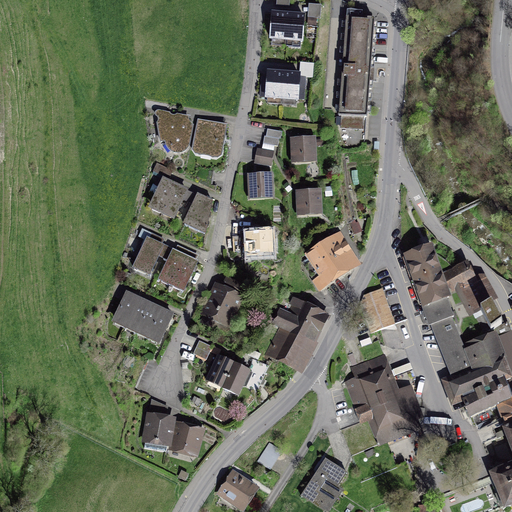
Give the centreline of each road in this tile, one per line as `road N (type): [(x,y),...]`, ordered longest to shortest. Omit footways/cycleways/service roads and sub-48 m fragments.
road 1 (residential): [(254,0),(241,122),(214,254),(175,339),(165,399)]
road 2 (tertiary): [(312,373),(382,235),(391,158)]
road 3 (residential): [(391,158),(439,232),(481,266),(511,320)]
road 4 (tertiary): [(188,511),(226,458),(312,373)]
road 5 (residential): [(262,511),(321,417),(324,394),(312,373)]
road 6 (tertiary): [(403,2),(391,158)]
